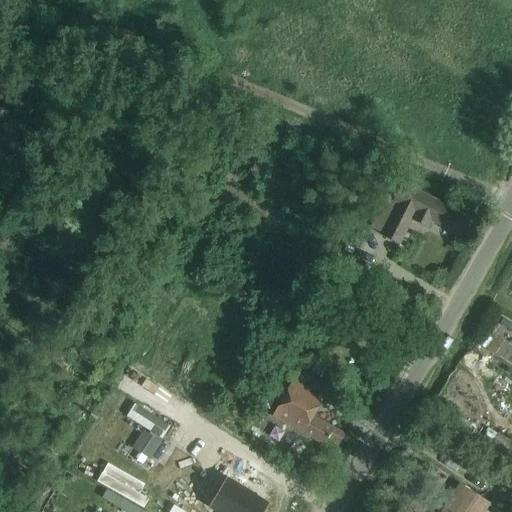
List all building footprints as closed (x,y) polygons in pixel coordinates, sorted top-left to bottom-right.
[(398,204),(382,236),(399,244),(412,220),(427,228),(431,220),(462,236),(471,218),(401,183),(392,201),(398,204)] [(325,446),(326,443),(332,446),(334,441),(339,444),(344,435),(312,417),(323,398),(292,381),(272,417),(325,446)] [(269,410),(277,395),(268,390),(260,405),(269,410)] [(262,442),(274,448),(279,440),(267,433),(262,442)] [(487,454),(505,464),(511,449),(511,443),(496,434),(487,454)] [(68,475),(45,510),(50,511),(116,511),(122,501),(84,481),(82,485),(68,475)] [(226,479),(209,507),(216,511),(263,511),(269,504),(226,479)] [(486,511),(485,511),(490,504),(459,483),(440,511),(486,511)]
